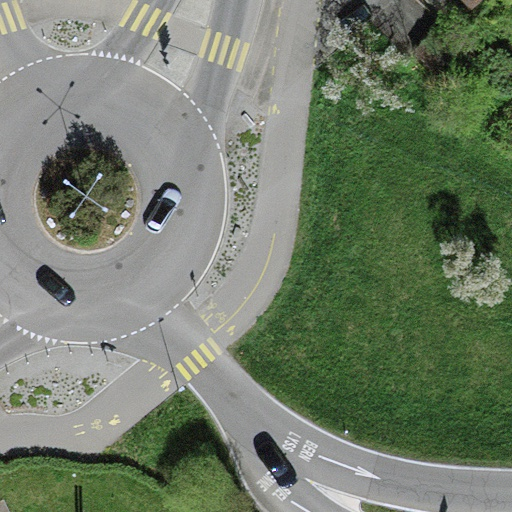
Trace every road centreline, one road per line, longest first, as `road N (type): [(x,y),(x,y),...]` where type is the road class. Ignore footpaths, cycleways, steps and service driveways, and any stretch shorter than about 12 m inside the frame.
road 1 (trunk): [(276,448),(411,482),(511,492)]
road 2 (trunk): [(136,285),(276,448)]
road 3 (primary): [(136,285),(162,264),(186,204),(183,171),(146,118)]
road 4 (primary): [(146,118),(89,97),(58,101),(7,134)]
road 5 (primary): [(146,118),(198,0)]
